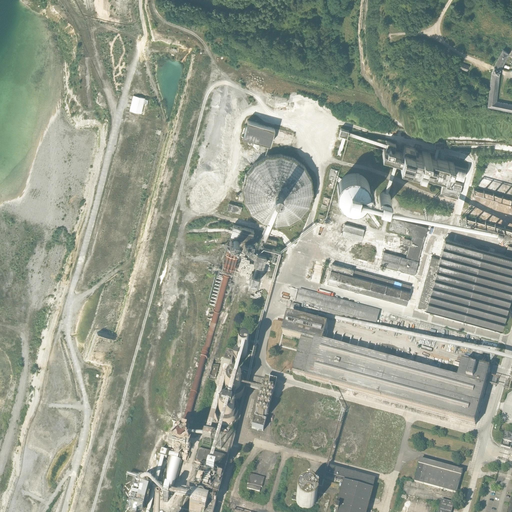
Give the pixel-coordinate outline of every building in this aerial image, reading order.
[(500,74),(500,71),(501,69),(509,55),(511,57),(511,49),(509,54),(503,50),(495,65),(493,69),(492,73),(491,73),(489,89),(487,109),(511,113),(511,105),(497,102),(500,74)] [(455,67),(467,71),(469,67),(460,64),(456,63),(455,67)] [(135,96),(130,112),(142,115),(142,116),(145,117),(149,101),(146,100),(146,99),(135,96)] [(243,136),(270,143),(274,128),(247,121),(243,136)] [(339,135),(347,137),(349,130),(341,128),(339,135)] [(352,133),(351,135),(371,141),(372,138),(352,133)] [(453,165),(454,163),(429,156),(430,153),(422,151),(421,154),(414,152),(415,148),(404,145),(402,153),(393,150),(395,143),(387,141),(385,148),(384,148),(382,153),(401,159),(400,163),(462,180),(465,169),(453,165)] [(309,205),(313,192),(311,178),(304,166),(293,158),(280,154),(275,155),(275,151),(267,152),(267,156),(255,163),(246,173),(243,187),(245,200),(251,212),(262,220),(275,224),(289,222),(301,215),(309,205)] [(327,187),(332,188),(337,170),(331,169),(329,176),(330,176),(327,187)] [(370,193),(370,190),(370,187),(369,184),(367,181),(366,179),(363,177),(361,175),(358,174),(355,174),(352,174),(349,174),(346,175),(344,177),(341,179),(340,181),(338,184),(337,187),(337,190),(337,193),(338,196),(340,199),(342,202),(344,204),(347,205),(350,206),(353,206),(357,206),(360,205),(363,204),(365,202),(367,199),(369,196),(370,193)] [(440,193),(458,198),(461,184),(444,179),(440,193)] [(378,207),(387,210),(390,199),(381,197),(378,207)] [(227,210),(240,213),(241,207),(229,204),(227,210)] [(426,227),(391,218),(388,229),(413,236),(407,259),(417,262),(426,227)] [(342,236),(361,241),(364,229),(345,224),(342,236)] [(254,241),(251,240),(254,231),(233,225),(230,236),(233,237),(231,242),(233,243),(238,244),(243,245),(243,247),(251,249),(254,241)] [(266,256),(269,257),(273,240),(266,238),(265,242),(262,254),(257,252),(254,263),(263,266),(266,256)] [(418,307),(501,330),(511,289),(511,257),(444,239),(439,259),(431,257),(418,307)] [(238,244),(233,243),(178,436),(186,438),(238,244)] [(380,265),(414,274),(417,262),(407,259),(384,252),(380,265)] [(392,280),(390,286),(361,278),(362,272),(353,270),(352,275),(331,270),(327,282),(406,304),(410,291),(400,289),(402,283),(392,280)] [(250,283),(259,285),(260,276),(251,275),(250,283)] [(374,329),(376,323),(379,311),(300,289),(296,301),(318,307),(317,311),(346,318),(345,321),(355,324),(357,318),(361,319),(360,325),(374,329)] [(458,381),(372,357),(323,344),(328,326),(288,316),(283,334),(302,340),(293,374),(289,373),(287,378),(303,382),(304,376),(306,377),(306,379),(372,397),(372,396),(475,425),(490,371),(472,366),(474,357),(467,355),(465,364),(463,363),(458,381)] [(240,334),(235,353),(235,354),(237,355),(240,356),(242,355),(244,353),(246,349),(247,345),(249,336),(240,334)] [(209,376),(216,378),(219,365),(213,364),(209,376)] [(234,405),(233,404),(234,401),(236,401),(239,399),(241,398),(242,396),(243,394),(244,392),(244,389),(244,387),(243,384),(242,382),(240,379),(237,378),(235,377),(233,377),(232,377),(230,377),(227,378),(223,381),(221,385),(220,387),(220,390),(221,392),(222,394),(223,396),(225,397),(224,401),(221,401),(219,402),(218,404),(216,405),(215,407),(214,409),(214,411),(213,413),(213,414),(214,418),(215,420),(218,422),(219,424),(222,425),(223,425),(227,425),(229,425),(231,424),(233,423),(234,422),(235,421),(236,419),(237,418),(237,416),(238,414),(238,412),(237,410),(237,408),(236,407),(234,405)] [(269,405),(270,404),(270,403),(270,402),(270,401),(269,400),(270,398),(271,398),(272,397),(272,395),(272,394),(271,393),(270,393),(269,393),(268,393),(268,394),(265,393),(265,392),(264,392),(263,391),(262,391),(261,392),(260,394),(260,395),(261,395),(261,396),(261,398),(260,398),(259,399),(259,400),(259,401),(259,402),(260,403),(259,405),(258,405),(257,405),(257,406),(257,407),(257,408),(258,409),(257,411),(256,411),(255,412),(255,413),(255,414),(255,415),(256,416),(257,416),(258,416),(259,416),(262,416),(262,417),(262,418),(263,418),(264,418),(265,418),(266,418),(266,417),(267,416),(267,415),(266,414),(266,413),(266,412),(267,411),(268,411),(268,410),(269,409),(269,408),(268,407),(268,405),(269,405)] [(190,455),(189,454),(193,440),(186,438),(178,436),(172,434),(171,437),(175,437),(174,439),(170,438),(169,443),(173,444),(171,449),(166,448),(165,453),(160,451),(158,458),(167,461),(168,458),(178,461),(178,459),(181,460),(181,459),(183,459),(182,461),(186,462),(187,459),(189,460),(190,455)] [(511,447),(511,435),(505,434),(502,445),(511,447)] [(213,511),(215,506),(222,482),(221,482),(224,472),(224,471),(228,457),(199,449),(195,463),(201,465),(198,475),(191,499),(183,497),(180,509),(189,511),(190,511),(213,511)] [(424,484),(457,493),(461,476),(462,476),(463,472),(420,460),(419,465),(415,481),(424,484)] [(366,511),(372,492),(371,491),(374,480),(328,468),(325,479),(343,483),(335,510),(334,510),(333,511),(366,511)] [(261,487),(262,487),(264,478),(250,474),(247,483),(248,484),(247,488),(259,492),(261,487)] [(147,511),(153,493),(138,489),(132,508),(145,511),(147,511)] [(304,490),(303,490),(301,491),(300,492),(299,494),(298,496),(297,497),(297,499),(297,501),(298,503),(299,505),(300,507),(302,508),(304,509),(306,509),(308,509),(310,509),(312,509),(313,508),(315,506),(316,505),(317,503),(318,501),(318,499),(318,497),(317,495),(316,493),(315,492),(313,491),(311,490),(310,489),(308,489),(306,489),(304,490)] [(440,511),(451,511),(454,503),(444,501),(440,511)]
